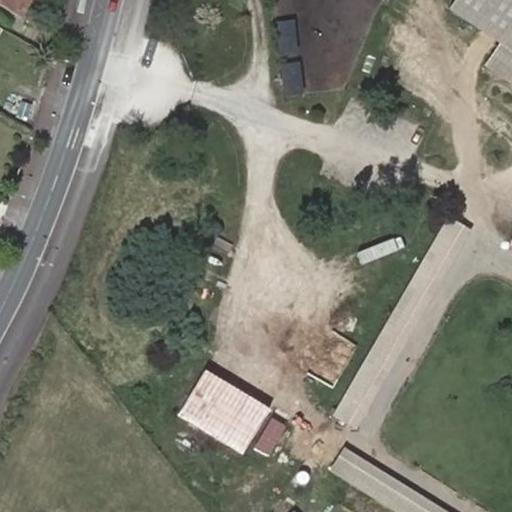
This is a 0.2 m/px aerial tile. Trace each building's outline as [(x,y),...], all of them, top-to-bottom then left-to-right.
[(0,0),(0,3),(22,15),(31,0),(0,0)] [(511,0),(453,0),(448,8),(498,42),(511,51),(511,0)] [(297,50),(293,21),(273,24),(277,53),(297,50)] [(511,86),(511,51),(498,42),(482,66),(511,86)] [(304,93),(298,62),(280,66),(286,96),(304,93)] [(0,93),(0,109),(1,111),(8,98),(0,93)] [(337,414),(350,422),(464,226),(452,218),(337,414)] [(269,410),(204,372),(178,415),(243,453),(269,410)] [(259,444),(275,452),(294,414),(279,406),(259,444)] [(432,511),(341,457),(333,470),(403,511),(432,511)]
